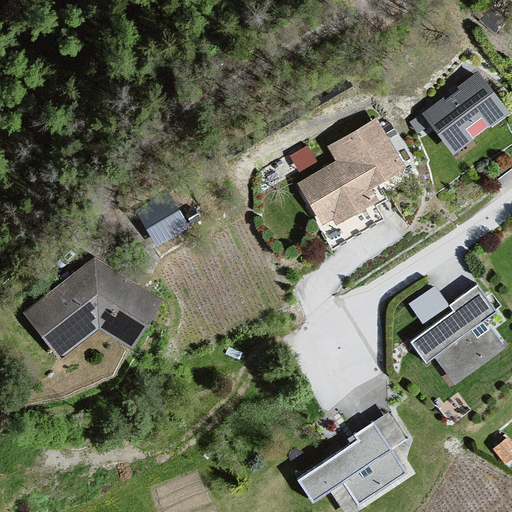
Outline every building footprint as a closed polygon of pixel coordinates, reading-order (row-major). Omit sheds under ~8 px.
[(479,73),(423,113),(452,154),(509,114),(479,73)] [(336,161),(296,184),(334,250),(389,219),(371,189),(405,169),(376,118),(327,147),(336,161)] [(168,193),(138,211),(156,242),(186,224),(168,193)] [(92,260),(21,309),(57,360),(98,331),(136,352),(165,300),(92,260)] [(435,278),(409,297),(424,318),(450,299),(435,278)] [(453,309),(410,340),(426,361),(434,355),(454,382),(504,346),(484,319),(497,310),(477,283),(449,303),(453,309)] [(357,440),(297,479),(313,504),(331,492),(344,511),(354,511),(415,473),(397,445),(407,438),(390,412),(354,435),(357,440)] [(511,443),(507,437),(494,448),(506,463),(511,457),(511,443)]
